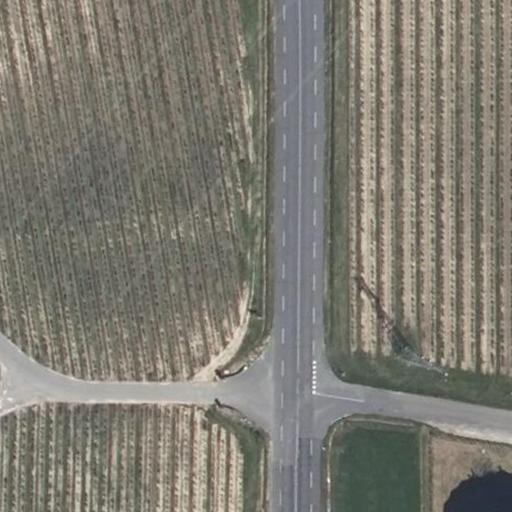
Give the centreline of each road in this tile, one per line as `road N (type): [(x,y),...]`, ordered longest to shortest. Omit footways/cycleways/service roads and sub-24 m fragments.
road 1 (tertiary): [(296,399),(298,0)]
road 2 (unclassified): [(296,399),(511,429)]
